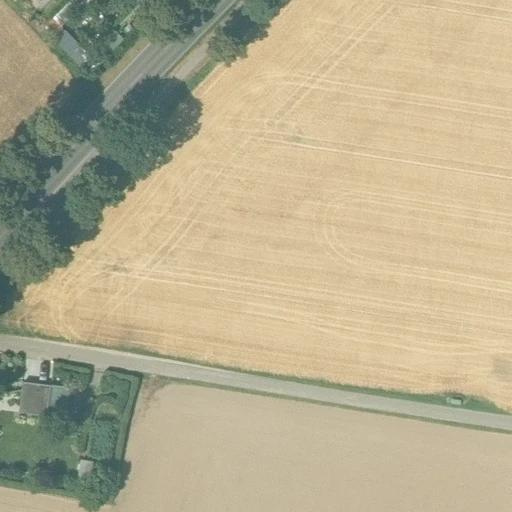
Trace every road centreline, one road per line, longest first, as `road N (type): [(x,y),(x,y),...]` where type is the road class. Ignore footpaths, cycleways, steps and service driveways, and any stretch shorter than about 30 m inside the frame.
road 1 (unclassified): [(511,417),(0,340)]
road 2 (primary): [(225,0),(0,238)]
